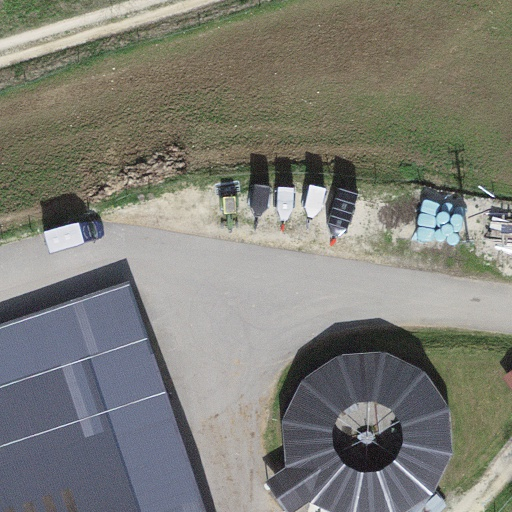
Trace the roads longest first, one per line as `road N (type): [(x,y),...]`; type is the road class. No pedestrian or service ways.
road 1 (track): [(0,278),(55,259),(511,309)]
road 2 (track): [(0,53),(179,0)]
